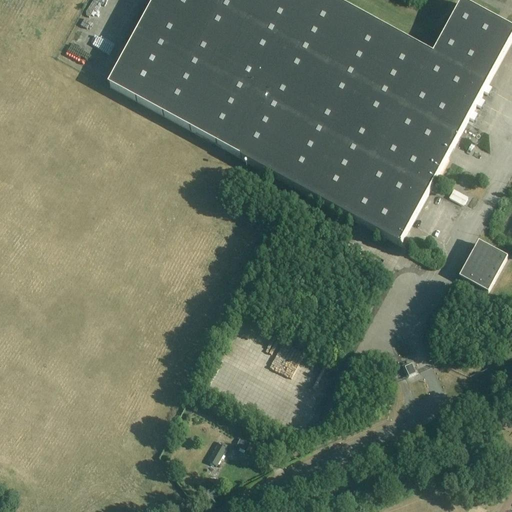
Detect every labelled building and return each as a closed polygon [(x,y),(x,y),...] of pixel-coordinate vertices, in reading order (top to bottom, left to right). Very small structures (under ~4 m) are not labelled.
[(476,108),(480,102),(484,95),(487,88),(489,85),(511,42),(511,32),(503,27),(495,23),(462,5),(452,24),(434,58),(327,0),(157,0),(112,84),(109,88),(200,138),(202,139),(216,147),(221,150),(227,153),(230,155),(241,161),(242,162),(246,164),(262,173),(300,194),(356,224),(371,232),(401,249),(401,247),(412,226),(415,220),(431,192),(448,161),(455,147),(464,130),(467,126),(467,125),(469,122),(469,121),(472,115),(473,115),(476,108)] [(103,5),(94,1),(82,31),(92,35),(103,5)] [(511,172),(509,171),(503,185),(508,187),(511,177),(511,172)] [(449,200),(463,208),(468,200),(453,192),(449,200)] [(479,245),(472,259),(460,280),(488,295),(507,261),(479,245)] [(457,278),(463,266),(459,264),(452,276),(457,278)] [(436,309),(441,311),(446,296),(441,295),(436,309)] [(283,347),(269,376),(293,388),(307,359),(283,347)] [(405,369),(409,378),(416,375),(412,366),(405,369)] [(250,444),(240,440),(236,448),(246,453),(250,444)] [(216,469),(227,448),(219,445),(208,466),(216,469)] [(217,481),(209,480),(208,490),(216,490),(217,481)]
